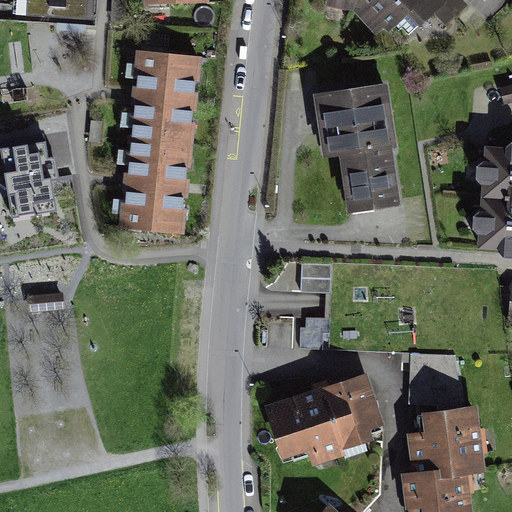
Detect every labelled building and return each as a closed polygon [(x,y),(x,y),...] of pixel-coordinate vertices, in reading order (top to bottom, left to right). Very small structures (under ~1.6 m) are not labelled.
[(19,0),(19,15),(95,21),(96,9),(96,0),(19,0)] [(216,0),(150,0),(151,8),(216,7),(216,0)] [(325,0),(325,4),(354,10),(380,39),(413,18),(428,33),(438,25),(446,34),(463,16),(451,0),(325,0)] [(207,61),(143,55),(126,227),(190,233),(207,61)] [(392,80),(316,91),(324,146),(342,143),(352,212),(410,204),(392,80)] [(2,145),(5,166),(9,189),(16,189),(19,209),(35,207),(34,197),(56,195),(52,175),(60,175),(55,154),(48,154),(45,137),(2,145)] [(511,147),(485,146),(480,244),(511,245),(511,147)] [(333,293),(334,263),(302,262),(301,292),(333,293)] [(326,348),(327,319),(303,318),(302,348),(326,348)] [(456,356),(412,355),(419,405),(437,405),(439,413),(463,409),(456,356)] [(351,384),(269,410),(280,443),(290,440),(296,459),(383,431),(366,379),(351,384)] [(439,413),(416,416),(425,473),(407,476),(411,503),(418,502),(419,511),(469,511),(463,470),(481,467),(472,408),(463,409),(439,413)] [(344,444),(346,455),(368,451),(365,439),(344,444)]
